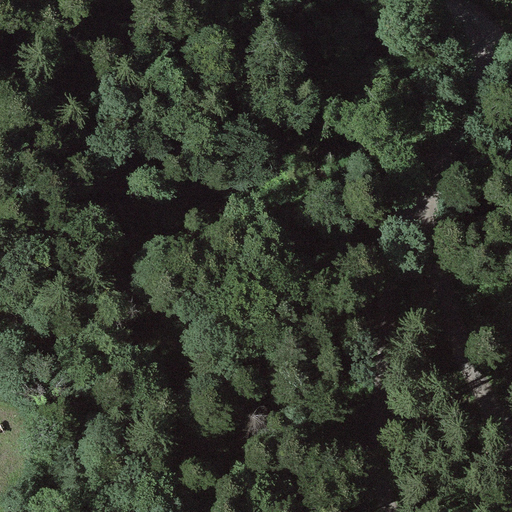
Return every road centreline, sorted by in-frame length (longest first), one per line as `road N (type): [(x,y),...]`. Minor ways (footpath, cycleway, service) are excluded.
road 1 (track): [(439,0),(479,77),(467,117),(440,151),(428,226),(461,351),(511,430)]
road 2 (track): [(428,192),(393,235),(383,360),(397,511)]
